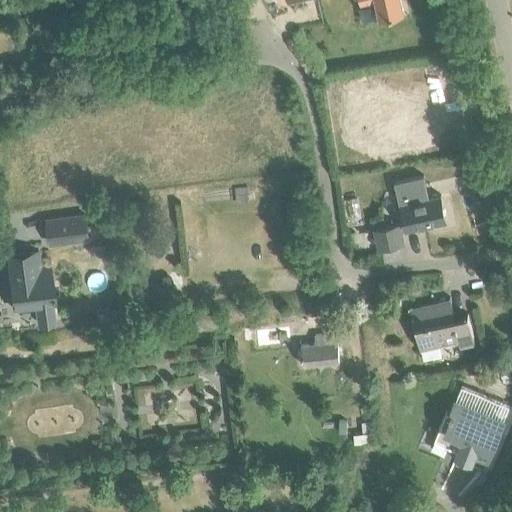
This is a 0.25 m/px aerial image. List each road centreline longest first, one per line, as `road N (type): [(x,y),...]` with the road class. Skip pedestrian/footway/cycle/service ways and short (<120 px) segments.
road 1 (residential): [(280,55),(311,103),(335,267),(355,279),(511,261)]
road 2 (residential): [(0,91),(280,55)]
